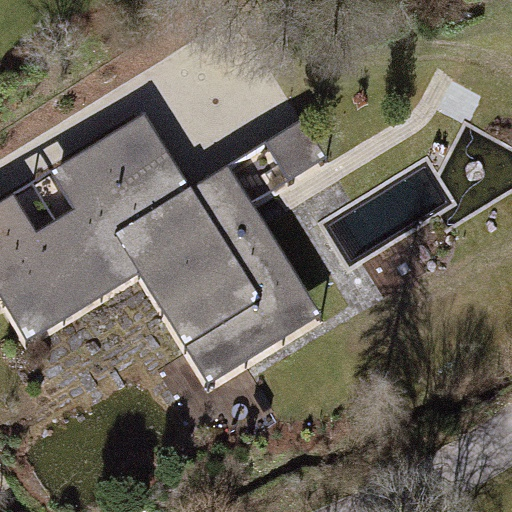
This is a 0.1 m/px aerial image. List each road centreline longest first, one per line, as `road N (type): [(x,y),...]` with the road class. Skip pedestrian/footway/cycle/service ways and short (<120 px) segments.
road 1 (unknown): [(0,174),(214,73)]
road 2 (residential): [(371,511),(469,466),(511,434)]
